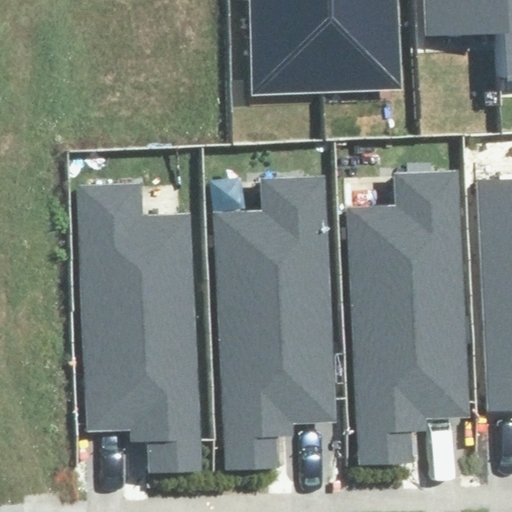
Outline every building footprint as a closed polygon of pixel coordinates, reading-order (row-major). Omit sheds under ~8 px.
[(248,0),(250,84),(319,82),(315,0),(248,0)] [(315,0),(319,82),(386,79),(383,0),(315,0)] [(511,0),(422,0),(423,15),(483,13),(485,66),(511,65),(511,0)] [(336,202),(350,451),(381,449),(379,421),(462,417),(447,158),(377,162),(379,200),(336,202)] [(212,212),(226,461),(256,459),(255,431),(338,426),(323,167),(253,171),(255,210),(212,212)] [(511,171),(476,172),(481,400),(511,399),(511,171)] [(163,464),(194,463),(180,214),(138,216),(136,178),(65,182),(79,441),(162,436),(163,464)]
